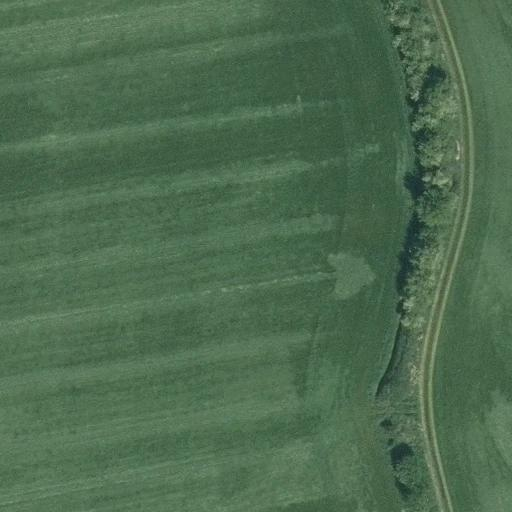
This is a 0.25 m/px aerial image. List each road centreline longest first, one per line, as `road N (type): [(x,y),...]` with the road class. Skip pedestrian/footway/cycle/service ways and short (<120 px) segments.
road 1 (track): [(440,511),(405,390),(457,175),(450,78),(427,0)]
road 2 (track): [(405,390),(171,511)]
